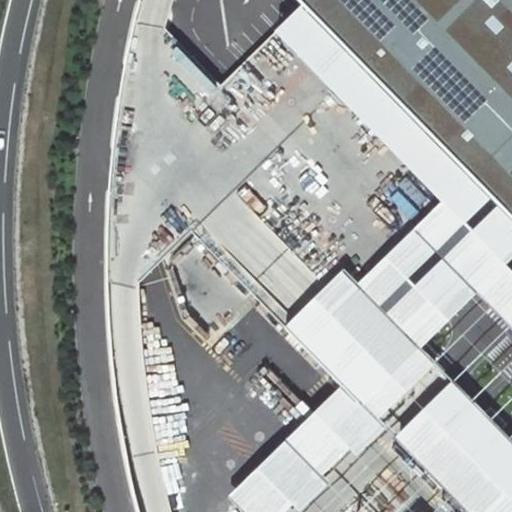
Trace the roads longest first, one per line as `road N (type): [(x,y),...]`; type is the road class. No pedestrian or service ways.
road 1 (trunk): [(35,511),(0,303)]
road 2 (trunk): [(0,151),(23,0)]
